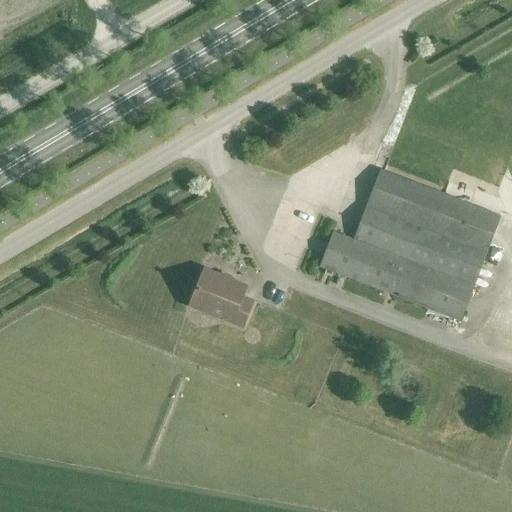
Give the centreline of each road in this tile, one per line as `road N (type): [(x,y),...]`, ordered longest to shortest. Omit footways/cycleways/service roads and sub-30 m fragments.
road 1 (unclassified): [(422,0),(0,251)]
road 2 (primary): [(0,172),(293,0)]
road 3 (unclassified): [(0,104),(175,0)]
